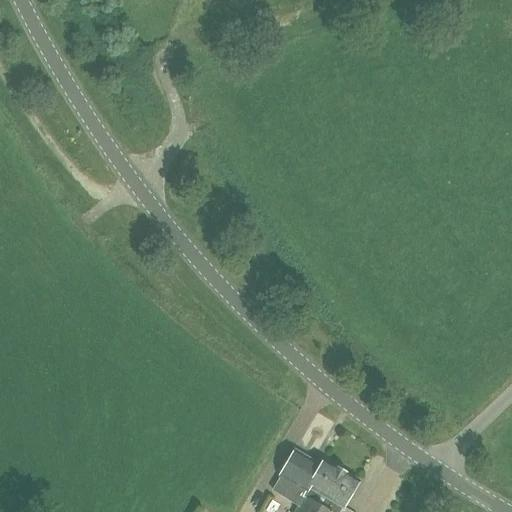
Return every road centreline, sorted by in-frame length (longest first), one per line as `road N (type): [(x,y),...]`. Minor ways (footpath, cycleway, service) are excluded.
road 1 (unclassified): [(507,511),(355,411),(227,294),(145,198),(24,0)]
road 2 (track): [(145,198),(95,191),(0,64)]
